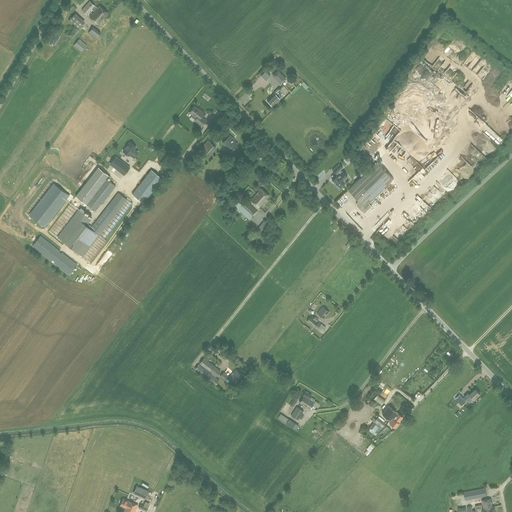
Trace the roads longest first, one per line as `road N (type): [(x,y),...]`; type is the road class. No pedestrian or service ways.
road 1 (unclassified): [(511,397),(133,0)]
road 2 (unclassified): [(0,104),(60,0)]
